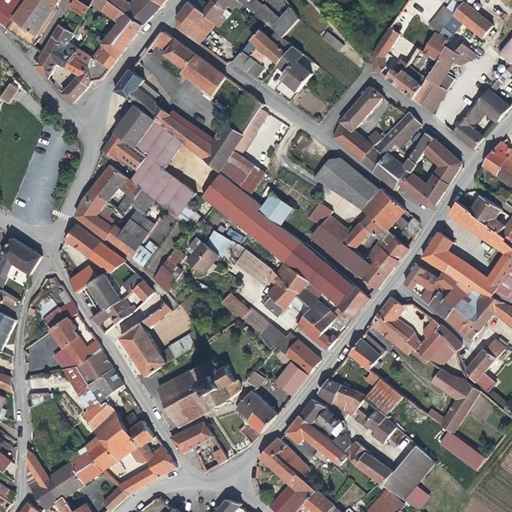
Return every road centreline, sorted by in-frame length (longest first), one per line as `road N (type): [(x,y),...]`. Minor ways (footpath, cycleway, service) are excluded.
road 1 (residential): [(215,480),(282,423),(393,282)]
road 2 (residential): [(51,259),(192,478)]
road 3 (residential): [(51,259),(33,284),(21,338),(22,490)]
road 4 (residential): [(475,160),(377,80),(362,84),(320,134)]
road 5 (residential): [(320,134),(162,21)]
road 6 (residential): [(436,223),(320,134)]
road 7 (residential): [(162,21),(77,126)]
road 8 (residential): [(77,126),(88,139),(87,166),(64,219),(46,235)]
